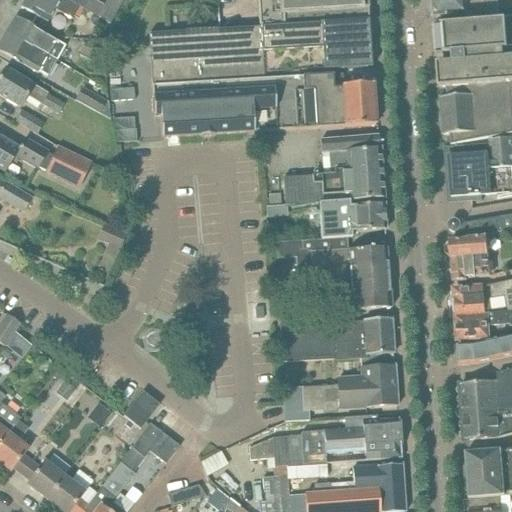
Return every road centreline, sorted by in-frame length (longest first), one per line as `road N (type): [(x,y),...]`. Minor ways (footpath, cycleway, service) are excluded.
road 1 (residential): [(433,511),(395,0)]
road 2 (residential): [(205,425),(0,271)]
